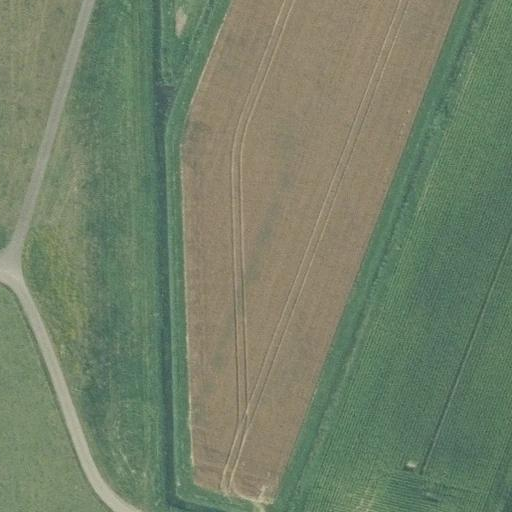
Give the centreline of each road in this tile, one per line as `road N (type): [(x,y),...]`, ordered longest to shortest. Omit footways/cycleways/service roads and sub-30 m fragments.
road 1 (unclassified): [(9,267),(86,0)]
road 2 (unclassified): [(123,511),(88,470),(9,267)]
